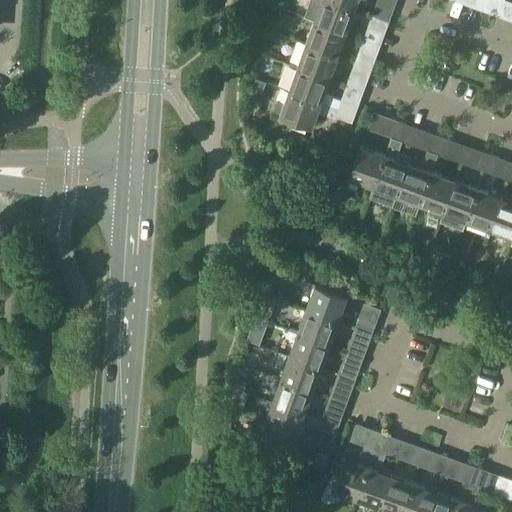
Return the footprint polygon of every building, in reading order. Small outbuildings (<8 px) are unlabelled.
[(315,20),(347,31),(356,8),(333,0),(321,0),(315,18),(315,20)] [(493,0),(483,0),(481,8),(489,11),(493,0)] [(493,0),(489,11),(497,14),(502,0),(493,0)] [(392,12),(376,6),(373,14),(389,20),(392,12)] [(370,23),(386,29),(389,20),(373,14),(370,23)] [(311,30),(306,43),(339,55),(347,31),(315,20),(311,30)] [(339,55),(306,43),(299,64),(298,66),(331,78),(339,55)] [(376,59),(359,53),(356,61),(373,67),(376,59)] [(353,70),(370,76),(373,67),(356,61),(353,70)] [(290,89),(322,101),(331,78),(298,66),(297,68),(290,89)] [(256,77),(252,88),(262,92),(266,81),(256,77)] [(327,112),(353,121),(356,113),(340,108),(322,102),(322,101),(290,89),(285,103),(277,100),(273,111),(313,126),(319,111),(326,113),(327,112)] [(359,105),(343,99),(340,108),(356,113),(359,105)] [(390,116),(389,121),(384,133),(393,136),(399,120),(390,116)] [(401,139),(407,123),(399,120),(393,136),(401,139)] [(410,162),(398,195),(421,203),(433,170),(440,153),(446,137),(437,134),(431,150),(429,149),(423,167),(410,162)] [(440,153),(448,156),(454,140),(446,137),(440,153)] [(387,153),(363,145),(348,185),(351,186),(354,178),(375,186),(387,153)] [(484,150),(478,167),(486,170),(492,154),(484,150)] [(375,186),(396,194),(398,195),(410,162),(387,153),(375,186)] [(495,173),(501,157),(492,154),(486,170),(495,173)] [(444,211),(456,179),(433,170),(421,203),(443,211),(444,211)] [(456,179),(444,211),(468,220),(480,187),(456,179)] [(492,229),(503,196),(480,187),(468,220),(490,228),(492,229)] [(511,199),(503,196),(492,229),(511,236),(511,199)] [(307,282),(306,284),(314,287),(307,308),(339,320),(347,296),(307,282)] [(298,332),(330,343),(339,320),(307,308),(299,330),(298,332)] [(376,325),(359,319),(356,326),(373,333),(376,325)] [(353,335),(370,341),(373,333),(356,326),(353,335)] [(291,327),(290,331),(297,333),(290,355),(321,367),(330,343),(298,332),(299,330),(291,327)] [(281,379),(313,390),(321,367),(290,355),(282,377),(281,379)] [(339,373),(356,380),(359,371),(342,365),(339,373)] [(336,382),(353,388),(356,380),(339,373),(336,382)] [(274,375),(273,378),(280,380),(273,402),(304,414),(313,390),(281,379),(282,377),(274,375)] [(237,382),(235,388),(244,391),(246,386),(237,382)] [(273,402),(264,425),(257,422),(256,424),(260,425),(256,435),(288,446),(291,436),(296,438),(302,422),(319,428),(322,421),(304,414),(273,402)] [(342,418),(325,412),(322,421),(339,427),(342,418)] [(319,428),(336,434),(339,427),(322,421),(319,428)] [(374,430),(364,456),(362,456),(359,463),(345,458),(339,475),(334,472),(322,497),(323,498),(326,500),(330,501),(333,501),(337,500),(340,498),(342,495),(343,494),(358,499),(370,467),(376,449),(382,433),(374,430)] [(376,449),(384,452),(390,436),(382,433),(376,449)] [(420,447),(414,463),(422,466),(428,450),(420,447)] [(431,469),(437,453),(428,450),(422,466),(431,469)] [(461,480),(469,483),(475,466),(467,463),(461,480)] [(475,466),(469,483),(462,500),(458,511),(486,511),(487,509),(472,504),(479,486),(477,486),(483,469),(475,466)] [(393,475),(370,467),(358,499),(381,507),(393,475)] [(405,511),(416,484),(393,475),(381,507),(379,511),(405,511)] [(405,511),(431,511),(439,492),(416,484),(405,511)] [(458,511),(462,500),(439,492),(431,511),(458,511)]
